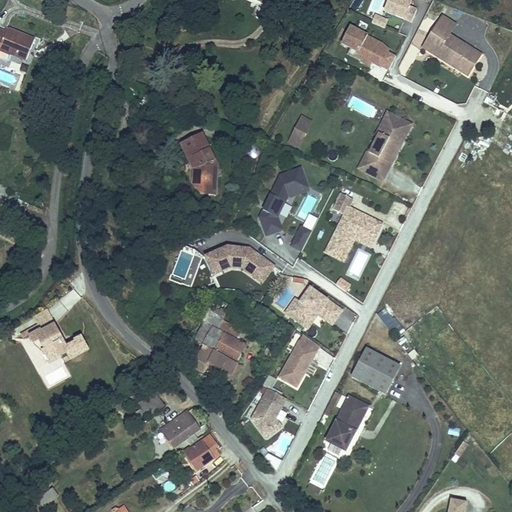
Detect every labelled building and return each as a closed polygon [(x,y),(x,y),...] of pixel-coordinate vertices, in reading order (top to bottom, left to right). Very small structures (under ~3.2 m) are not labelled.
[(406,20),(414,3),(405,0),(392,0),(387,12),(406,20)] [(381,26),(384,19),(377,16),(374,23),(381,26)] [(458,24),(446,17),(433,37),(445,45),(441,51),(456,61),(454,64),(471,75),(484,54),(475,49),(474,51),(466,46),(468,44),(452,34),(458,24)] [(388,29),(391,21),(384,19),(381,26),(388,29)] [(0,54),(7,58),(10,52),(24,58),(34,36),(7,26),(5,31),(0,28),(0,54)] [(390,53),(391,51),(384,44),(369,37),(370,35),(352,26),(344,43),(352,47),(361,52),(364,61),(373,66),(375,63),(383,67),(390,53)] [(445,45),(433,37),(427,47),(454,64),(456,61),(441,51),(445,45)] [(364,61),(361,52),(352,47),(349,53),(364,61)] [(398,57),(390,53),(383,67),(391,71),(398,57)] [(393,85),(427,100),(431,91),(397,76),(393,85)] [(390,140),(380,135),(371,155),(367,162),(377,167),(372,176),(384,182),(392,165),(390,164),(403,137),(406,138),(412,126),(388,114),(382,126),(393,132),(390,140)] [(300,124),(309,129),(313,122),(304,117),(300,124)] [(309,129),(300,124),(294,134),(304,139),(309,129)] [(393,132),(382,126),(378,134),(380,135),(390,140),(393,132)] [(210,158),(215,155),(202,133),(182,144),(190,158),(190,159),(195,160),(190,177),(200,183),(214,185),(216,168),(210,158)] [(304,139),(294,134),(291,141),(300,146),(304,139)] [(390,164),(392,165),(406,138),(403,137),(390,164)] [(361,170),(372,176),(377,167),(367,162),(371,155),(369,153),(361,170)] [(221,165),(215,155),(210,158),(216,168),(221,165)] [(276,215),(287,192),(307,185),(300,165),(280,173),(258,214),(265,232),(272,230),(270,224),(275,222),(273,216),(276,215)] [(288,195),(308,187),(307,185),(287,192),(288,195)] [(374,244),(384,225),(350,208),(354,200),(343,194),(335,210),(345,216),(330,246),(342,253),(350,237),(355,235),(374,244)] [(281,227),(276,215),(273,216),(275,222),(270,224),(272,230),(281,227)] [(300,248),(310,229),(300,224),(290,243),(300,248)] [(342,253),(330,246),(326,254),(344,263),(356,241),(372,249),(374,244),(355,235),(350,237),(342,253)] [(254,275),(266,259),(249,246),(227,244),(205,254),(213,273),(230,265),(242,266),(254,275)] [(262,281),(274,264),(266,259),(254,275),(262,281)] [(216,278),(221,289),(226,287),(222,276),(216,278)] [(348,292),(352,286),(343,279),(339,285),(348,292)] [(335,323),(343,312),(310,289),(305,296),(301,303),(290,317),(305,328),(315,314),(318,316),(320,313),(335,323)] [(290,317),(301,303),(296,299),(285,314),(290,317)] [(387,308),(376,315),(395,340),(405,333),(387,308)] [(349,329),(358,315),(351,311),(342,325),(349,329)] [(332,326),(335,323),(320,313),(318,316),(332,326)] [(318,316),(315,314),(305,328),(308,330),(318,316)] [(237,362),(241,353),(218,341),(224,331),(236,338),(238,332),(214,321),(191,367),(203,372),(206,367),(209,369),(210,366),(212,363),(231,372),(237,362)] [(32,337),(36,345),(42,342),(47,351),(45,353),(52,366),(65,359),(68,363),(91,351),(83,337),(75,341),(76,343),(66,349),(62,341),(64,340),(56,326),(44,332),(43,331),(32,337)] [(241,353),(247,343),(236,338),(224,331),(218,341),(241,353)] [(299,389),(322,348),(306,336),(282,379),(299,389)] [(350,379),(382,396),(396,369),(365,352),(350,379)] [(240,364),(237,362),(231,372),(212,363),(210,366),(233,378),(240,364)] [(50,386),(70,376),(64,365),(44,375),(50,386)] [(272,391),(277,381),(269,377),(264,387),(272,391)] [(265,405),(273,392),(270,391),(263,404),(265,405)] [(153,392),(138,402),(146,416),(162,404),(153,392)] [(288,400),(273,392),(265,405),(263,404),(254,421),(268,439),(283,428),(277,421),(288,400)] [(336,395),(324,416),(329,419),(340,397),(336,395)] [(351,400),(327,444),(346,454),(356,435),(353,434),(357,427),(360,429),(370,410),(351,400)] [(181,407),(152,428),(161,440),(165,437),(173,448),(186,438),(198,429),(197,429),(185,412),(181,407)] [(205,423),(191,407),(185,412),(197,429),(205,423)] [(198,429),(186,438),(191,444),(202,435),(198,429)] [(281,468),(291,438),(278,433),(267,464),(281,468)] [(213,436),(192,451),(203,466),(222,452),(216,445),(219,443),(213,436)] [(313,474),(325,482),(339,462),(326,454),(313,474)]
